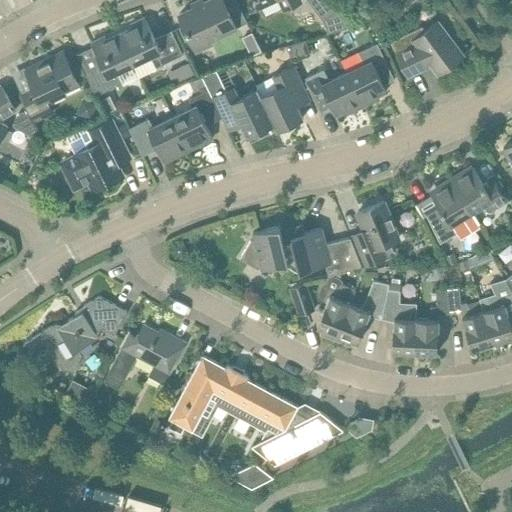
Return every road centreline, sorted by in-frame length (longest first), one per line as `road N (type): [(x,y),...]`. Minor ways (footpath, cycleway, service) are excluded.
road 1 (residential): [(118,231),(162,284),(336,374),(429,388),(511,372)]
road 2 (unclassified): [(118,231),(252,180),(398,146),(511,83)]
road 3 (secondary): [(159,511),(56,489),(0,460)]
